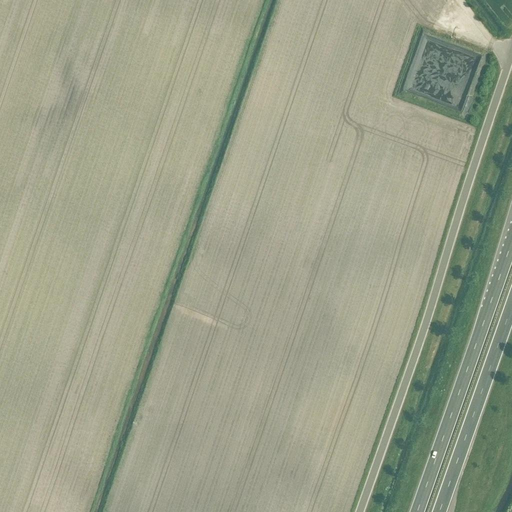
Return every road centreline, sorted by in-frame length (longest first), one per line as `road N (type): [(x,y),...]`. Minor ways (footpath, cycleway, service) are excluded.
road 1 (unclassified): [(360,511),(511,53)]
road 2 (trunk): [(511,240),(417,511)]
road 3 (trunk): [(438,511),(511,306)]
